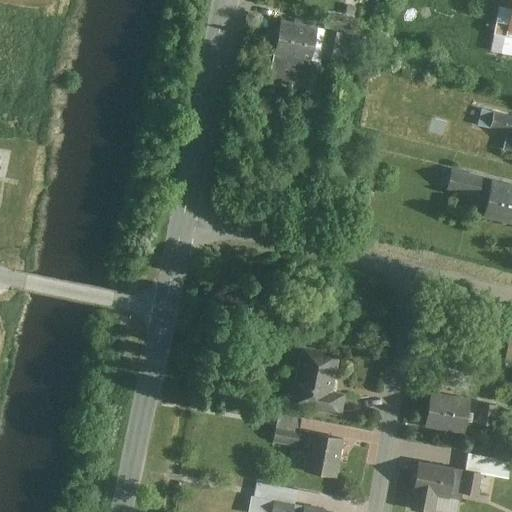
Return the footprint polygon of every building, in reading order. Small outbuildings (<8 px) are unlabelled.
[(345,15),(326,12),(324,25),(323,28),(327,29),(352,33),(356,8),(347,6),(345,15)] [(323,28),(324,25),(280,18),(275,53),(319,60),(321,60),(322,56),(327,29),(323,28)] [(347,60),(352,33),(327,29),(322,56),(347,60)] [(319,60),(275,53),(270,81),(314,88),(319,60)] [(511,132),(511,113),(482,107),(478,125),(511,132)] [(478,195),(482,176),(452,169),(448,188),(478,195)] [(511,222),(511,188),(491,184),(484,216),(511,222)] [(299,348),(289,404),(341,413),(345,391),(330,388),(336,354),(299,348)] [(429,395),(425,425),(464,430),(468,401),(429,395)] [(497,402),(480,399),(476,424),(493,427),(497,402)] [(277,413),(273,441),(297,445),(302,417),(277,413)] [(311,435),(304,470),(335,476),(342,441),(311,435)] [(466,450),(463,468),(465,468),(482,471),(505,475),(508,457),(466,450)] [(414,488),(411,508),(431,511),(434,511),(437,494),(460,498),(461,491),(465,468),(463,468),(417,460),(412,488),(414,488)] [(465,468),(461,491),(478,494),(482,471),(465,468)] [(270,511),(301,511),(303,508),(303,503),(273,498),(270,511)]
